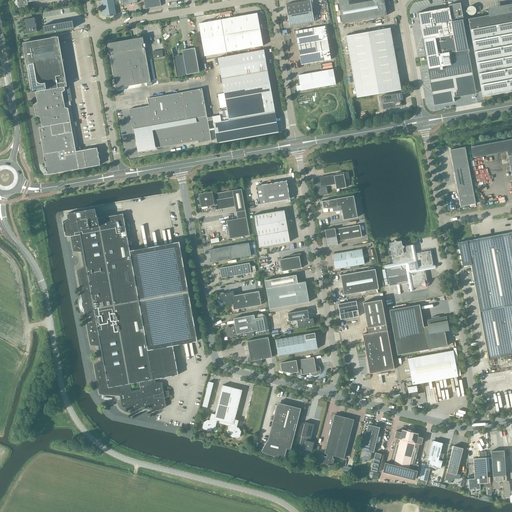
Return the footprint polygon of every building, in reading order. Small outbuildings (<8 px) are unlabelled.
[(100,0),(103,16),(110,15),(116,14),(113,0),(100,0)] [(143,0),(145,9),(147,9),(161,6),(160,0),(143,0)] [(290,26),(312,22),(314,22),(310,0),(286,5),(290,26)] [(338,0),(339,4),(342,23),(387,15),(384,0),(338,0)] [(459,3),(448,5),(457,50),(468,49),(459,3)] [(476,7),(475,6),(474,4),(473,4),(471,4),(470,4),(468,5),(467,6),(467,7),(467,9),(467,10),(468,12),(469,13),(471,13),(472,13),(474,13),(475,12),(476,10),(476,9),(476,7)] [(511,6),(490,11),(491,15),(468,19),(483,97),(511,91),(511,6)] [(457,51),(449,7),(418,13),(425,56),(457,51)] [(263,46),(262,42),(257,13),(199,24),(205,56),(263,46)] [(35,20),(34,18),(25,20),(27,34),(37,32),(36,28),(36,20),(35,20)] [(74,28),(73,20),(43,26),(44,33),(74,28)] [(301,65),(312,63),(331,60),(325,26),(296,31),(301,65)] [(357,97),(401,89),(390,28),(346,36),(357,97)] [(57,37),(23,43),(31,92),(36,93),(37,102),(34,103),(36,118),(40,117),(41,127),(39,127),(44,157),(44,159),(45,161),(46,167),(45,170),(47,171),(47,175),(100,165),(100,163),(100,159),(98,156),(99,153),(98,151),(97,148),(77,151),(77,149),(76,149),(75,149),(74,144),(76,143),(69,100),(58,39),(57,37)] [(116,88),(151,82),(143,37),(108,44),(116,88)] [(183,55),(173,57),(177,76),(199,72),(195,48),(182,50),(183,55)] [(217,143),(279,133),(264,50),(218,58),(227,110),(219,112),(221,121),(213,123),(217,143)] [(449,53),(451,65),(454,77),(456,89),(457,97),(476,94),(468,50),(449,53)] [(430,81),(454,77),(451,65),(428,69),(430,81)] [(301,91),(312,89),(336,84),(333,69),(298,75),(300,85),(300,86),(296,86),(297,91),(301,90),(301,91)] [(452,90),(456,89),(454,77),(430,81),(431,89),(435,89),(436,92),(452,90)] [(137,129),(207,116),(202,89),(148,99),(149,106),(129,109),(133,130),(137,129)] [(452,90),(436,92),(437,96),(433,97),(434,105),(454,102),(452,90)] [(384,109),(402,106),(401,100),(403,99),(401,93),(381,96),(384,109)] [(207,116),(137,129),(138,136),(136,136),(137,141),(139,141),(141,152),(157,150),(157,147),(159,147),(159,148),(169,146),(169,145),(176,144),(176,145),(198,141),(199,143),(212,141),(207,116)] [(508,158),(511,157),(511,138),(472,146),(474,156),(507,150),(508,158)] [(452,160),(467,157),(465,147),(450,150),(452,160)] [(453,169),(469,166),(467,157),(452,160),(453,169)] [(455,178),(470,175),(469,166),(453,169),(455,178)] [(334,176),(335,185),(336,189),(346,187),(345,179),(349,178),(348,172),(341,174),(341,175),(334,176)] [(335,185),(334,176),(334,175),(320,177),(321,183),(316,184),(318,196),(328,194),(326,186),(335,185)] [(457,188),(472,185),(470,175),(455,178),(457,188)] [(265,204),(290,199),(288,189),(289,188),(288,180),(287,179),(282,180),(281,181),(262,185),(265,204)] [(472,186),(472,185),(457,188),(459,197),(474,194),(472,186)] [(245,210),(241,189),(213,194),(212,192),(199,194),(201,207),(202,207),(203,212),(235,207),(236,212),(237,219),(227,221),(230,239),(249,235),(245,210)] [(474,195),(474,194),(459,197),(460,207),(476,204),(474,195)] [(358,217),(355,196),(320,202),(322,214),(342,210),(343,220),(358,217)] [(76,212),(67,214),(67,215),(67,218),(63,221),(65,236),(71,236),(74,251),(81,252),(84,267),(83,268),(77,270),(91,345),(98,346),(101,361),(94,364),(99,394),(115,395),(120,396),(121,399),(122,407),(136,408),(139,408),(142,407),(149,404),(152,409),(157,410),(159,410),(166,407),(165,398),(167,397),(166,391),(164,392),(162,383),(155,382),(155,379),(178,375),(173,345),(178,345),(197,341),(188,291),(179,242),(160,246),(130,251),(126,228),(123,214),(98,218),(98,216),(97,216),(96,211),(95,208),(76,212)] [(259,247),(290,242),(284,210),(253,215),(257,237),(259,247)] [(335,229),(337,241),(362,237),(360,225),(335,229)] [(337,241),(335,229),(335,228),(325,230),(328,246),(338,244),(337,241)] [(511,232),(458,242),(462,267),(471,265),(489,359),(511,354),(511,232)] [(388,249),(404,247),(402,245),(401,241),(397,242),(395,240),(393,242),(389,243),(390,247),(388,249)] [(212,262),(236,258),(237,258),(240,257),(251,255),(249,243),(234,245),(209,250),(212,262)] [(393,264),(432,257),(430,251),(413,254),(411,245),(404,247),(388,249),(390,251),(391,255),(393,255),(393,258),(393,259),(392,259),(393,264)] [(335,269),(365,264),(362,249),(332,254),(335,269)] [(282,271),(301,268),(300,262),(302,262),(302,261),(300,257),(301,257),(301,253),(291,255),(291,258),(280,260),(282,271)] [(388,275),(425,269),(424,267),(433,266),(432,257),(393,264),(384,265),(385,269),(386,268),(388,275)] [(222,278),(251,273),(249,263),(220,268),(222,278)] [(344,295),(379,289),(375,269),(341,275),(343,291),(342,293),(344,294),(344,295)] [(429,283),(427,281),(425,269),(388,275),(389,286),(409,282),(410,292),(413,291),(413,288),(423,286),(426,287),(429,283)] [(270,309),(309,302),(306,282),(298,283),(296,275),(265,281),(270,309)] [(231,296),(233,296),(233,294),(231,294),(230,291),(228,292),(227,293),(227,295),(225,295),(225,294),(223,292),(220,293),(217,297),(218,300),(225,305),(233,304),(231,296)] [(231,296),(233,304),(234,310),(261,305),(259,291),(233,296),(231,296)] [(386,330),(381,299),(363,303),(368,333),(363,334),(370,374),(394,369),(387,330),(386,330)] [(349,318),(359,316),(356,301),(338,304),(341,318),(349,317),(349,318)] [(423,327),(419,305),(389,310),(398,355),(447,346),(445,331),(449,330),(447,322),(443,322),(442,320),(427,323),(428,326),(423,327)] [(313,318),(309,319),(308,310),(288,313),(290,329),(314,325),(313,318)] [(255,318),(254,315),(250,316),(234,318),(235,327),(234,327),(234,329),(232,329),(227,326),(222,333),(224,334),(224,336),(228,336),(228,338),(241,335),(240,333),(256,331),(257,332),(265,331),(263,317),(255,318)] [(278,355),(312,350),(318,349),(315,333),(275,340),(278,355)] [(261,364),(262,359),(272,357),(268,337),(247,341),(250,357),(249,361),(261,364)] [(418,394),(417,388),(421,388),(421,383),(457,376),(453,351),(408,359),(412,381),(403,382),(404,390),(408,389),(409,396),(410,395),(410,396),(411,396),(412,396),(413,396),(414,396),(415,396),(416,396),(417,395),(417,394),(418,394)] [(316,367),(314,357),(281,363),(282,371),(289,372),(296,371),(297,375),(309,373),(310,373),(311,374),(312,375),(313,375),(313,376),(314,376),(315,376),(316,375),(317,375),(318,374),(319,373),(319,372),(320,371),(320,370),(319,370),(319,369),(319,368),(318,368),(318,367),(317,367),(316,367)] [(223,424),(232,388),(223,385),(215,414),(211,413),(210,420),(208,420),(204,422),(203,427),(204,429),(211,431),(212,428),(216,426),(216,423),(223,424)] [(232,388),(223,424),(230,426),(229,429),(231,433),(230,436),(238,438),(240,437),(241,432),(239,428),(237,427),(238,420),(235,419),(242,390),(232,388)] [(292,408),(290,408),(290,407),(288,406),(286,406),(283,405),(281,405),(280,405),(278,405),(277,405),(277,409),(269,440),(268,439),(267,442),(264,440),(263,445),(265,445),(262,450),(263,449),(265,450),(267,451),(270,452),(271,453),(273,454),(276,454),(277,455),(280,456),(282,456),(283,456),(285,456),(286,453),(289,455),(301,409),(293,406),(292,408)] [(344,458),(354,420),(335,415),(325,453),(327,454),(326,457),(323,456),(321,463),(326,464),(326,463),(333,465),(334,459),(333,458),(333,456),(344,458)] [(312,451),(314,443),(310,442),(315,424),(305,422),(301,436),(302,436),(300,445),(304,446),(303,449),(312,451)] [(374,452),(380,427),(368,424),(362,449),(360,458),(363,459),(363,460),(363,461),(364,461),(364,462),(365,462),(366,462),(367,461),(367,460),(370,461),(372,452),(374,452)] [(401,432),(396,431),(395,437),(396,438),(390,464),(385,463),(383,472),(415,480),(417,471),(418,465),(414,464),(419,444),(421,444),(423,438),(417,437),(418,435),(402,431),(401,432)] [(440,468),(442,461),(438,460),(443,443),(433,441),(427,465),(440,468)] [(460,479),(461,475),(458,474),(459,471),(457,471),(463,448),(453,446),(445,480),(448,481),(447,482),(451,483),(451,481),(456,478),(460,479)] [(506,478),(504,450),(491,451),(493,481),(492,481),(493,489),(497,489),(498,488),(499,488),(499,487),(504,486),(505,496),(504,496),(504,497),(510,496),(510,490),(510,491),(510,484),(509,484),(509,481),(506,481),(506,480),(507,480),(507,478),(506,478)] [(377,472),(381,454),(375,453),(371,470),(377,472)] [(488,483),(486,458),(473,459),(475,479),(468,479),(469,490),(480,489),(480,484),(483,483),(488,483)] [(370,472),(369,478),(377,480),(379,474),(370,472)]
